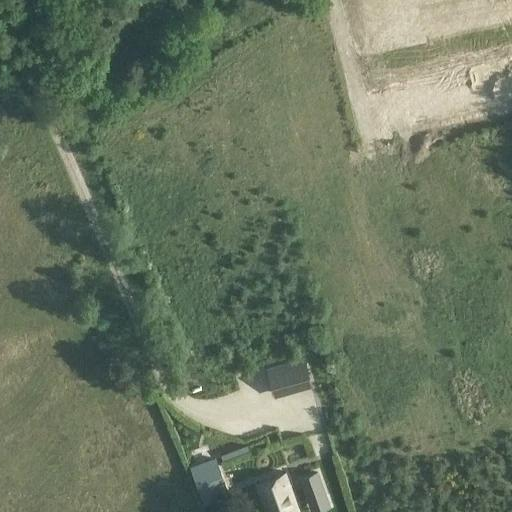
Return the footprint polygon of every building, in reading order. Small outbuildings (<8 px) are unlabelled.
[(268,62),(278,86),(327,65),(317,42),(268,62)] [(416,145),(468,132),(465,121),(413,134),(416,145)] [(416,180),(434,179),(433,166),(416,167),(416,180)] [(511,442),(511,352),(494,261),(438,272),(473,450),(511,442)] [(381,322),(345,329),(347,341),(384,333),(381,322)] [(433,415),(420,354),(356,367),(374,454),(443,440),(438,414),(433,415)] [(350,362),(331,365),(332,374),(352,371),(350,362)] [(309,372),(274,382),(281,405),(315,395),(309,372)] [(511,511),(511,456),(483,465),(497,511),(511,511)] [(191,468),(205,502),(228,493),(215,459),(191,468)] [(400,462),(348,473),(355,511),(451,511),(451,506),(437,509),(436,503),(397,511),(391,484),(404,481),(400,462)] [(318,472),(303,477),(311,500),(326,494),(318,472)] [(297,511),(284,473),(257,483),(267,511),(297,511)]
